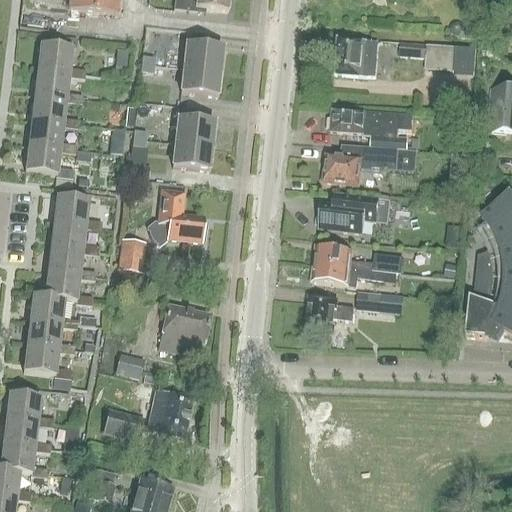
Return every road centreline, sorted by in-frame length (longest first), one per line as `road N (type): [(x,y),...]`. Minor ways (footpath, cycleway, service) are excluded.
road 1 (residential): [(248,367),(290,0)]
road 2 (residential): [(248,367),(511,374)]
road 3 (residential): [(247,511),(248,367)]
